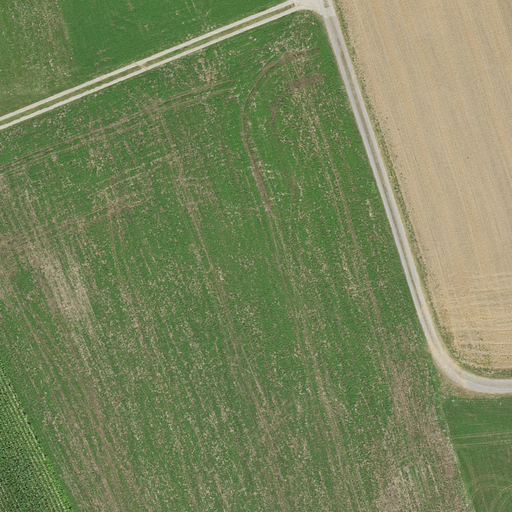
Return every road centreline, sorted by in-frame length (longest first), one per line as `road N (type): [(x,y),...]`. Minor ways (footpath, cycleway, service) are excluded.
road 1 (track): [(324,0),(434,344),(470,381),(511,384)]
road 2 (track): [(306,0),(0,123)]
